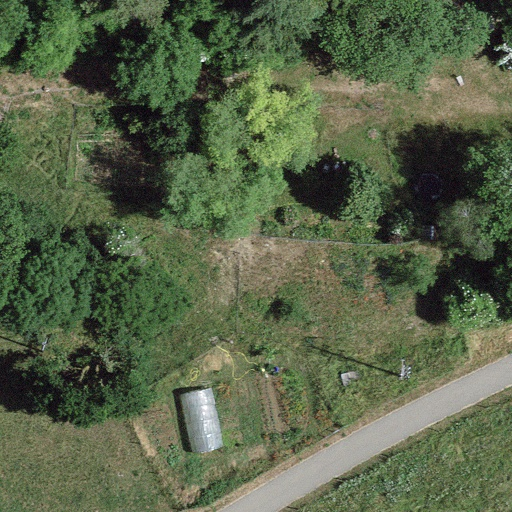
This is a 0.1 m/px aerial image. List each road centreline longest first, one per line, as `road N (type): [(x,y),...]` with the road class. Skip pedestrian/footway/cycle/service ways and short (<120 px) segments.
road 1 (track): [(509,122),(282,98),(0,107)]
road 2 (unclassified): [(511,374),(246,511)]
